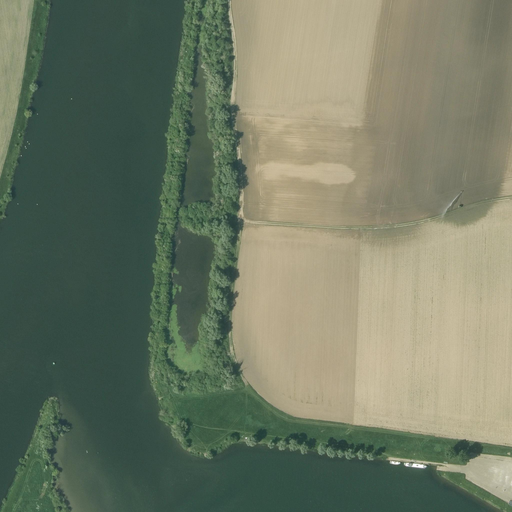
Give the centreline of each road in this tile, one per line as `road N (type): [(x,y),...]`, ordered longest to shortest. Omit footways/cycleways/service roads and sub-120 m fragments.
road 1 (track): [(240,221),(231,333),(238,379),(287,418),(447,444)]
road 2 (track): [(511,201),(372,231),(240,221)]
road 3 (track): [(229,0),(240,221)]
